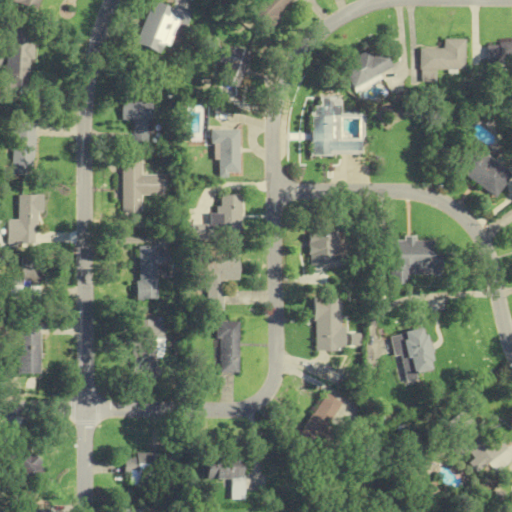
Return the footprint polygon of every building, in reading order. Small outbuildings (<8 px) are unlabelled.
[(192,3),(184,0),(174,0),(173,7),(152,0),(150,0),(135,45),(164,54),(166,46),(177,49),(192,3)] [(261,0),(251,11),(266,26),(291,0),(261,0)] [(444,49),(419,49),(419,70),(464,70),(464,39),(444,39),(444,49)] [(4,40),(2,92),(27,93),(29,41),(4,40)] [(249,54),(225,45),(213,79),(238,87),(249,54)] [(341,65),(356,91),(394,69),(381,48),(371,53),(369,49),(341,65)] [(361,155),(361,139),(341,139),(340,97),(319,97),(319,106),(310,106),(311,155),(361,155)] [(119,120),(131,121),(130,146),(147,147),(149,101),(120,100),(119,120)] [(32,122),(9,122),(9,165),(32,165),(32,122)] [(238,129),(211,129),(211,160),(217,160),(217,175),(238,175),(238,129)] [(510,173),(469,146),(453,170),(495,197),(510,173)] [(138,158),(118,158),(117,213),(139,214),(139,195),(162,195),(162,174),(138,174),(138,158)] [(37,224),(37,195),(14,195),(14,224),(37,224)] [(238,195),(216,195),(216,213),(207,213),(207,241),(238,241),(238,195)] [(338,267),(338,227),(307,227),(306,267),(338,267)] [(405,275),(430,275),(430,239),(386,239),(386,280),(405,280),(405,275)] [(133,299),(155,299),(155,246),(133,246),(133,299)] [(13,276),(13,295),(39,295),(39,253),(18,253),(18,276),(13,276)] [(237,258),(191,257),(191,278),(202,278),(202,310),(219,311),(219,279),(237,280),(237,258)] [(337,351),(337,299),(311,299),(311,351),(337,351)] [(162,320),(129,320),(129,361),(156,361),(155,344),(162,344),(162,320)] [(15,373),(37,373),(37,321),(15,321),(15,373)] [(235,321),(214,321),(214,373),(235,373),(235,321)] [(387,334),(390,356),(398,355),(402,382),(415,380),(414,373),(429,370),(423,329),(387,334)] [(334,410),(321,400),(293,438),(306,448),(334,410)] [(455,459),(467,452),(472,460),(469,462),(475,470),(506,449),(497,435),(485,442),(461,406),(432,425),(455,459)] [(7,455),(18,444),(29,454),(31,452),(42,462),(39,465),(44,469),(33,480),(7,455)] [(242,498),(241,454),(205,455),(205,479),(229,479),(230,498),(242,498)] [(121,474),(127,474),(127,483),(171,483),(171,455),(121,455),(121,474)]
